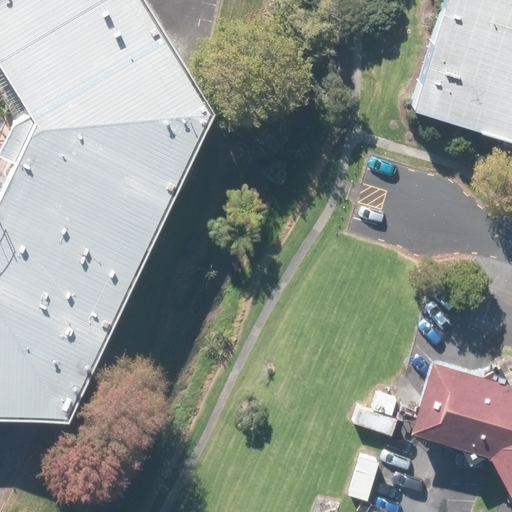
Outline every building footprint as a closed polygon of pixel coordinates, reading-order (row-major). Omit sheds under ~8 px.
[(0,414),(57,417),(213,100),(149,0),(0,0),(0,45),(44,114),(0,199),(0,414)] [(511,0),(426,0),(398,95),(506,128),(511,107),(511,30),(504,28),(511,0)] [(508,487),(511,488),(511,378),(412,350),(393,418),(491,450),(508,487)] [(392,416),(357,403),(350,421),(386,433),(392,416)] [(373,458),(354,453),(344,492),(362,496),(373,458)]
